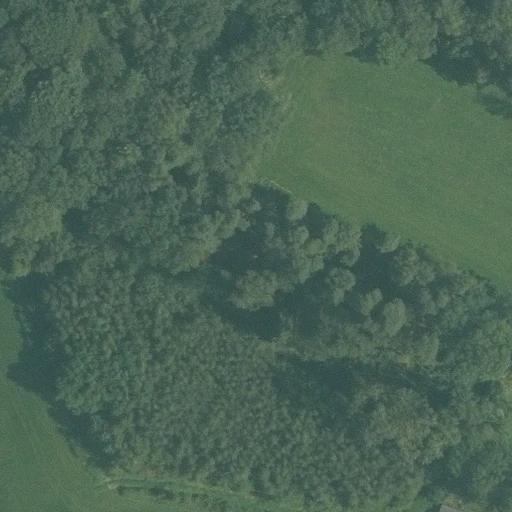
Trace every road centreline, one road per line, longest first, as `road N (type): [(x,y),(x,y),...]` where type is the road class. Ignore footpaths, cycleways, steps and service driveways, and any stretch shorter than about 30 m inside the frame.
road 1 (track): [(0,164),(511,502)]
road 2 (track): [(242,136),(0,119)]
